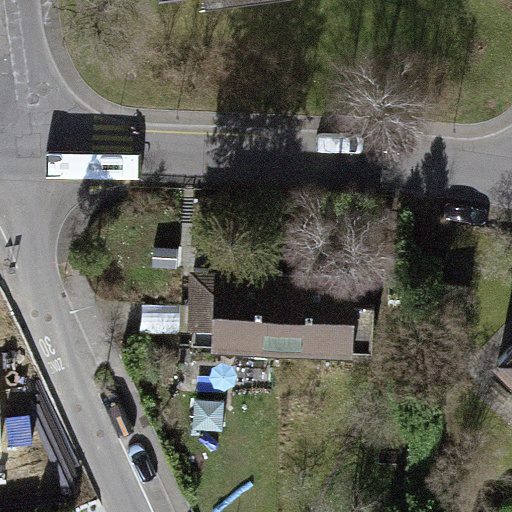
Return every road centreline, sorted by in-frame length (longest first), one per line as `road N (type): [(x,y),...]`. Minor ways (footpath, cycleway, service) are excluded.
road 1 (residential): [(22,150),(511,166)]
road 2 (residential): [(22,150),(39,264),(134,511)]
road 3 (residential): [(6,0),(22,150)]
